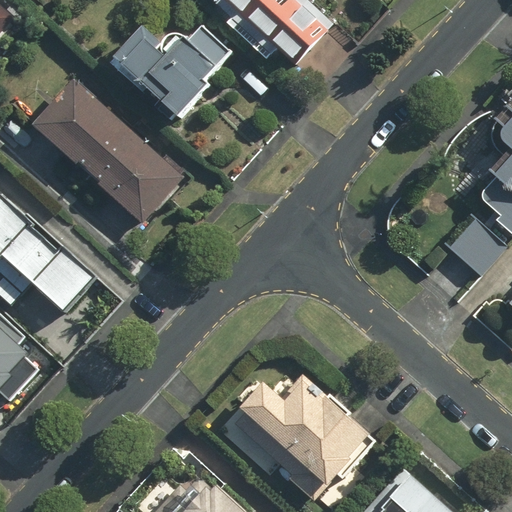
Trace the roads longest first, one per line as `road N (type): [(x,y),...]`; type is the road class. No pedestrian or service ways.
road 1 (residential): [(30,511),(280,238)]
road 2 (residential): [(280,238),(496,0)]
road 3 (residential): [(280,238),(511,444)]
